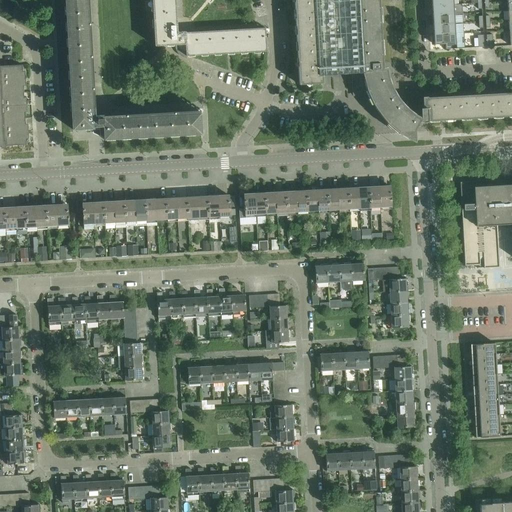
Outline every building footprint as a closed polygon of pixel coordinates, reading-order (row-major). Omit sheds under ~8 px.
[(64,0),(72,130),(93,129),(93,128),(103,127),(104,140),(201,135),(199,111),(182,112),(183,115),(103,120),(103,115),(92,116),(85,0),(64,0)] [(151,0),(154,47),(163,46),(175,45),(176,48),(176,50),(178,52),(179,53),(181,54),(183,55),(186,55),(186,57),(188,57),(266,52),(264,29),(264,31),(185,36),(185,32),(174,33),(173,21),(176,21),(174,0),(151,0)] [(418,101),(401,102),(395,95),(389,80),(386,69),(383,69),(382,63),(382,55),(379,55),(378,41),(381,40),(380,23),(377,23),(376,8),(379,8),(378,0),(293,0),(295,15),(299,85),(322,84),(322,76),(341,75),(351,74),(352,90),(366,89),(366,91),(365,92),(371,105),(373,105),(379,115),(387,124),(386,125),(398,135),(398,134),(399,134),(409,140),(415,143),(414,131),(419,122),(418,101)] [(454,5),(432,6),(432,16),(454,14),(454,5)] [(454,14),(432,16),(433,25),(455,24),(454,14)] [(455,24),(433,25),(433,35),(455,34),(455,24)] [(455,34),(433,35),(434,45),(445,45),(445,50),(456,49),(456,48),(456,49),(455,34)] [(0,147),(26,146),(22,65),(0,66),(0,147)] [(429,121),(445,121),(511,116),(511,93),(506,94),(506,96),(418,101),(419,122),(421,123),(422,123),(423,123),(425,123),(426,122),(427,122),(428,122),(429,121)] [(345,117),(346,126),(354,125),(354,117),(345,117)] [(511,185),(494,186),(494,181),(460,183),(465,266),(480,265),(479,257),(483,257),(484,269),(499,268),(496,225),(507,225),(511,224),(511,185)] [(379,187),(369,188),(370,208),(380,207),(379,187)] [(390,187),(379,187),(380,207),(380,210),(391,210),(390,201),(391,201),(391,198),(390,198),(390,187)] [(358,188),(348,189),(349,209),(359,208),(358,188)] [(369,188),(358,188),(359,208),(370,208),(369,188)] [(348,189),(337,190),(339,210),(349,209),(348,189)] [(327,190),(317,191),(318,211),(328,210),(327,190)] [(337,190),(327,190),(328,210),(339,210),(337,190)] [(306,191),(296,192),(297,212),(307,211),(306,191)] [(317,191),(306,191),(307,211),(318,211),(317,191)] [(296,192),(286,193),(287,213),(287,215),(297,215),(297,212),(296,192)] [(275,193),(265,194),(266,214),(276,213),(275,193)] [(286,193),(275,193),(276,213),(287,213),(286,193)] [(255,214),(254,194),(244,195),(244,207),(244,209),(245,215),(255,214)] [(265,194),(254,194),(255,214),(256,217),(266,217),(266,214),(265,194)] [(218,196),(207,197),(208,217),(219,216),(218,196)] [(228,196),(218,196),(219,216),(229,216),(229,210),(230,210),(230,208),(229,208),(228,196)] [(207,197),(197,198),(198,218),(208,217),(207,197)] [(186,198),(176,199),(177,219),(188,218),(186,198)] [(197,198),(186,198),(188,218),(198,218),(197,198)] [(166,199),(155,200),(156,220),(167,219),(166,199)] [(176,199),(166,199),(167,219),(177,219),(176,199)] [(145,201),(146,226),(157,226),(156,220),(155,200),(145,201)] [(124,202),(125,222),(125,227),(136,226),(134,201),(124,202)] [(145,201),(134,201),(136,226),(136,227),(146,226),(145,201)] [(114,202),(103,203),(104,223),(105,229),(115,228),(115,222),(114,202)] [(124,202),(114,202),(115,222),(125,222),(124,202)] [(103,203),(93,204),(94,224),(104,223),(103,203)] [(93,204),(82,204),(83,216),(82,216),(82,218),(83,218),(83,224),(84,230),(94,229),(94,224),(93,204)] [(56,206),(57,226),(57,229),(68,228),(68,219),(68,217),(67,205),(56,206)] [(35,207),(36,227),(37,230),(47,229),(47,226),(46,206),(35,207)] [(56,206),(46,206),(47,226),(57,226),(56,206)] [(25,207),(15,208),(16,228),(26,227),(25,207)] [(35,207),(25,207),(26,227),(36,227),(35,207)] [(15,208),(4,209),(5,229),(16,228),(15,208)] [(267,242),(259,242),(260,251),(268,251),(267,242)] [(28,248),(20,248),(20,258),(21,258),(28,258),(28,248)] [(31,248),(29,248),(30,258),(37,258),(38,258),(38,248),(31,248)] [(70,248),(60,249),(61,259),(71,259),(70,248)] [(126,248),(116,249),(117,256),(126,256),(126,248)] [(137,248),(128,248),(128,256),(138,255),(137,248)] [(46,250),(38,250),(38,261),(47,260),(46,250)] [(356,263),(356,264),(351,265),(352,282),(364,281),(363,262),(356,263)] [(344,263),(344,265),(339,265),(340,283),(345,283),(346,291),(352,291),(352,282),(351,265),(351,263),(344,263)] [(327,264),(320,265),(320,267),(314,267),(315,274),(315,284),(328,284),(327,266),(327,264)] [(332,264),(332,266),(327,266),(328,284),(340,283),(339,265),(339,264),(332,264)] [(392,280),(388,280),(389,292),(406,291),(406,286),(408,286),(407,279),(398,279),(392,280)] [(231,289),(231,296),(232,296),(233,312),(232,312),(232,315),(245,314),(244,295),(237,296),(236,288),(231,289)] [(218,289),(219,297),(220,313),(220,316),(232,315),(232,312),(233,312),(232,296),(231,296),(224,297),(224,289),(218,289)] [(194,291),(194,298),(195,314),(195,317),(208,317),(207,313),(208,313),(207,298),(206,298),(200,298),(199,290),(194,291)] [(206,290),(206,298),(207,298),(208,313),(207,313),(208,317),(220,316),(220,313),(219,297),(212,297),(212,290),(206,290)] [(181,291),(182,299),(183,315),(182,315),(183,318),(195,317),(195,314),(194,298),(187,299),(187,291),(181,291)] [(406,291),(389,292),(389,304),(407,303),(406,298),(408,298),(408,291),(406,291)] [(169,292),(169,300),(170,315),(170,319),(183,318),(182,315),(183,315),(182,299),(175,299),(174,292),(169,292)] [(169,300),(162,300),(162,293),(156,293),(158,320),(170,319),(170,315),(169,300)] [(109,296),(109,303),(110,303),(111,319),(110,319),(110,322),(124,321),(123,316),(123,310),(122,302),(115,303),(115,295),(109,296)] [(97,296),(97,304),(98,320),(98,323),(110,322),(110,319),(111,319),(110,303),(109,303),(103,304),(102,296),(97,296)] [(84,297),(85,305),(86,320),(85,320),(86,324),(98,323),(98,320),(97,304),(90,304),(90,297),(84,297)] [(59,299),(60,306),(61,322),(60,322),(61,325),(73,324),(73,321),(72,305),(65,306),(65,298),(59,299)] [(72,298),(72,305),(73,321),(73,324),(86,324),(85,320),(86,320),(85,305),(78,305),(77,298),(72,298)] [(60,306),(53,306),(52,299),(47,299),(48,326),(61,325),(60,322),(61,322),(60,306)] [(407,303),(389,304),(390,316),(407,315),(407,310),(409,310),(409,303),(407,303)] [(287,306),(279,306),(273,307),(268,307),(269,319),(286,318),(286,313),(288,313),(287,306)] [(16,315),(8,316),(9,328),(17,327),(16,315)] [(407,315),(390,316),(390,328),(408,327),(408,322),(410,322),(409,315),(407,315)] [(286,318),(269,319),(270,331),(287,330),(287,325),(289,325),(288,318),(286,318)] [(1,335),(0,334),(0,340),(1,341),(1,340),(18,339),(18,334),(20,334),(20,327),(17,327),(9,328),(3,328),(0,328),(1,335)] [(270,331),(265,331),(266,349),(279,349),(278,343),(288,342),(287,337),(289,337),(289,330),(287,330),(270,331)] [(1,340),(1,341),(2,352),(19,351),(19,346),(21,346),(20,339),(18,339),(1,340)] [(118,356),(117,356),(117,357),(140,355),(140,351),(142,350),(142,343),(122,344),(122,345),(117,345),(118,356)] [(494,344),(470,345),(471,356),(495,355),(494,344)] [(360,350),(361,352),(356,353),(357,370),(369,369),(368,350),(360,350)] [(19,351),(2,352),(2,364),(20,363),(20,358),(21,358),(21,351),(19,351)] [(337,354),(332,354),(333,371),(345,371),(344,353),(344,351),(336,352),(337,354)] [(349,353),(344,353),(345,371),(357,370),(356,353),(356,351),(348,351),(349,353)] [(332,352),(324,353),(325,354),(319,355),(320,372),(333,371),(332,354),(332,352)] [(140,355),(117,357),(118,369),(124,369),(124,368),(141,367),(141,363),(143,362),(142,355),(140,355)] [(495,355),(471,356),(471,366),(496,365),(495,355)] [(264,362),(264,364),(260,364),(259,364),(260,381),(272,381),(272,378),(272,372),(284,371),(284,363),(272,364),(271,361),(264,362)] [(252,363),(252,364),(248,365),(247,365),(248,382),(260,381),(259,364),(260,364),(259,362),(252,363)] [(2,364),(0,364),(0,376),(6,376),(6,387),(19,386),(18,376),(22,375),(21,375),(20,370),(22,370),(22,363),(20,363),(2,364)] [(240,365),(236,365),(235,365),(236,383),(248,382),(247,365),(248,365),(248,363),(240,363),(240,365)] [(216,366),(212,367),(211,367),(212,384),(224,383),(223,366),(224,366),(224,364),(216,365),(216,366)] [(228,364),(228,366),(224,366),(223,366),(224,383),(236,383),(235,365),(236,365),(235,364),(228,364)] [(204,365),(204,367),(200,367),(199,367),(200,385),(212,384),(211,367),(212,367),(212,365),(204,365)] [(496,365),(471,366),(472,376),(496,375),(496,365)] [(200,366),(192,366),(192,368),(187,368),(188,385),(200,385),(199,367),(200,367),(200,366)] [(124,368),(124,369),(124,381),(142,380),(141,375),(143,374),(143,367),(141,367),(124,368)] [(412,367),(403,367),(397,368),(393,368),(393,380),(411,379),(411,374),(412,374),(412,367)] [(496,375),(472,376),(472,386),(497,385),(496,375)] [(411,379),(393,380),(394,392),(412,391),(411,386),(413,386),(413,379),(411,379)] [(497,385),(472,386),(473,397),(497,395),(497,385)] [(412,391),(394,392),(395,404),(412,403),(412,398),(414,398),(413,391),(412,391)] [(497,395),(473,397),(474,407),(498,405),(497,395)] [(118,396),(118,398),(113,398),(114,416),(126,415),(125,396),(118,396)] [(94,398),(94,399),(89,400),(90,417),(102,417),(101,399),(101,397),(94,398)] [(106,399),(101,399),(102,417),(114,416),(113,398),(113,397),(106,397),(106,399)] [(82,400),(77,400),(78,418),(90,417),(89,400),(89,398),(82,398),(82,400)] [(65,401),(65,399),(58,400),(58,402),(53,402),(54,419),(66,419),(65,401)] [(70,401),(65,401),(66,419),(78,418),(77,400),(77,399),(70,399),(70,401)] [(412,403),(395,404),(395,416),(413,415),(413,410),(414,410),(414,403),(412,403)] [(274,413),(270,413),(270,418),(275,418),(292,417),(292,412),(293,412),(293,405),(274,406),(274,413)] [(498,405),(474,407),(474,417),(498,416),(498,405)] [(160,411),(154,412),(150,412),(151,424),(168,423),(168,418),(170,418),(169,411),(160,411)] [(23,415),(12,416),(6,416),(3,416),(4,429),(22,428),(22,427),(21,423),(23,422),(23,415)] [(413,415),(395,416),(396,428),(414,427),(413,422),(415,422),(415,415),(413,415)] [(498,416),(474,417),(475,427),(499,426),(498,416)] [(292,417),(275,418),(275,430),(293,429),(292,424),(294,424),(294,417),(292,417)] [(168,423),(151,424),(152,436),(169,435),(169,430),(171,430),(170,423),(168,423)] [(499,426),(475,427),(475,438),(499,437),(499,426)] [(22,428),(4,429),(5,441),(22,439),(22,435),(24,434),(23,427),(22,427),(22,428)] [(293,429),(275,430),(276,442),(293,441),(293,436),(295,436),(294,429),(293,429)] [(169,435),(152,436),(152,449),(154,448),(164,448),(170,447),(169,442),(171,442),(171,435),(169,435)] [(22,439),(5,441),(6,453),(23,451),(23,447),(24,446),(24,439),(22,439)] [(354,453),(350,453),(349,453),(350,470),(362,470),(361,452),(362,452),(362,450),(354,451),(354,453)] [(366,452),(362,452),(361,452),(362,470),(363,474),(368,473),(368,469),(375,469),(373,450),(366,450),(366,452)] [(23,451),(6,453),(6,465),(25,464),(25,463),(24,463),(23,459),(25,458),(25,451),(23,451)] [(342,452),(342,453),(338,454),(337,454),(338,471),(350,470),(349,453),(350,453),(350,451),(342,452)] [(337,454),(338,454),(338,452),(330,452),(330,454),(325,454),(326,472),(338,471),(337,454)] [(235,466),(235,474),(236,490),(236,493),(249,492),(248,473),(241,474),(240,466),(235,466)] [(409,467),(403,467),(398,468),(399,480),(417,479),(417,478),(416,474),(418,474),(418,466),(409,467)] [(222,467),(223,475),(224,491),(223,491),(224,494),(236,493),(236,490),(235,474),(228,474),(228,467),(222,467)] [(197,469),(198,476),(199,492),(199,495),(211,495),(211,491),(211,475),(210,475),(203,476),(203,468),(197,469)] [(210,468),(210,475),(211,475),(211,491),(211,495),(224,494),(223,491),(224,491),(223,475),(216,475),(215,468),(210,468)] [(198,476),(191,476),(190,469),(185,469),(187,496),(199,495),(199,492),(198,476)] [(110,474),(110,481),(111,481),(111,497),(111,500),(124,499),(123,480),(116,481),(115,473),(110,474)] [(97,474),(98,482),(99,497),(99,501),(111,500),(111,497),(111,481),(110,481),(103,482),(103,474),(97,474)] [(73,476),(73,483),(74,499),(74,502),(86,502),(86,498),(87,498),(86,483),(85,483),(79,483),(78,475),(73,476)] [(85,475),(85,483),(86,483),(87,498),(86,498),(86,502),(99,501),(99,497),(98,482),(91,482),(91,475),(85,475)] [(73,483),(66,484),(66,476),(60,477),(62,503),(74,502),(74,499),(73,483)] [(417,479),(399,480),(400,492),(417,491),(417,490),(417,486),(419,486),(418,478),(417,478),(417,479)] [(375,481),(363,482),(363,485),(363,489),(376,489),(375,481)] [(277,491),(274,491),(275,503),(292,502),(292,498),(294,497),(293,490),(283,491),(277,491)] [(417,491),(400,492),(400,504),(418,503),(418,502),(418,498),(419,498),(419,490),(417,490),(417,491)] [(153,498),(149,498),(150,511),(167,510),(167,509),(167,505),(169,505),(168,497),(159,498),(153,498)] [(292,502),(275,503),(275,511),(292,511),(293,509),(295,509),(294,502),(292,502)] [(418,503),(400,504),(400,511),(418,511),(418,510),(420,510),(420,502),(418,502),(418,503)] [(511,511),(511,502),(490,504),(479,504),(479,511),(511,511)]
